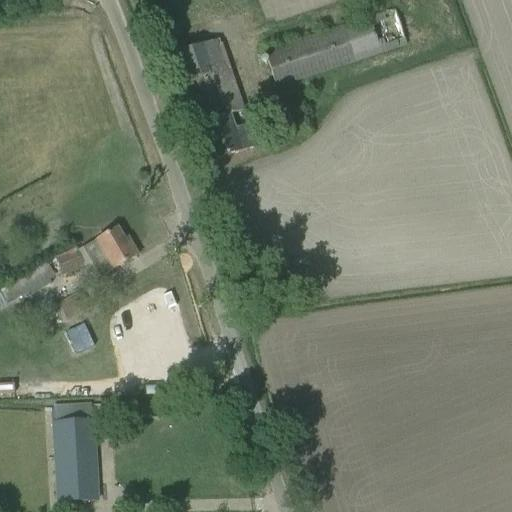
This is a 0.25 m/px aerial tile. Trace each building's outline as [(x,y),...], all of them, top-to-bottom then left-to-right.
[(405,47),(394,12),(264,53),(275,88),(405,47)] [(171,56),(208,164),(256,148),(248,126),(218,41),(171,56)] [(264,119),(272,143),(305,132),(297,108),(283,113),(264,119)] [(81,250),(77,253),(75,250),(54,260),(61,278),(82,268),(91,283),(98,279),(137,256),(130,243),(126,245),(117,229),(81,250)] [(46,265),(0,290),(0,296),(6,307),(17,301),(18,303),(52,284),(50,281),(54,278),(46,265)] [(49,310),(57,326),(88,309),(79,293),(49,310)] [(52,425),(57,504),(96,502),(92,422),(52,425)]
